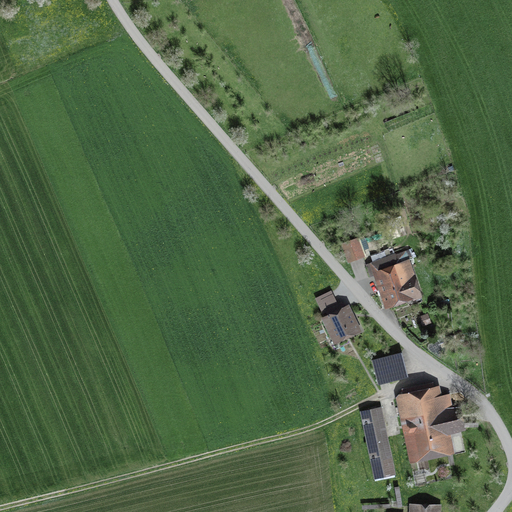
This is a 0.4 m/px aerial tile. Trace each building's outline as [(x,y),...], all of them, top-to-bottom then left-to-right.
[(357,240),(344,245),(349,259),(362,255),(357,240)] [(415,299),(421,296),(408,260),(412,258),(409,250),(367,265),(371,276),(374,275),(384,304),(407,296),(409,300),(414,298),(415,299)] [(338,338),(357,329),(347,308),(343,310),(340,303),(327,309),(330,316),(328,317),(324,319),(334,340),(338,338)] [(398,353),(383,357),(383,358),(390,381),(405,376),(398,353)] [(403,389),(404,395),(396,396),(407,455),(446,448),(443,430),(463,426),(460,410),(457,410),(456,408),(452,409),(449,394),(435,397),(434,389),(431,389),(430,384),(403,389)] [(393,474),(380,407),(361,411),(375,478),(393,474)]
